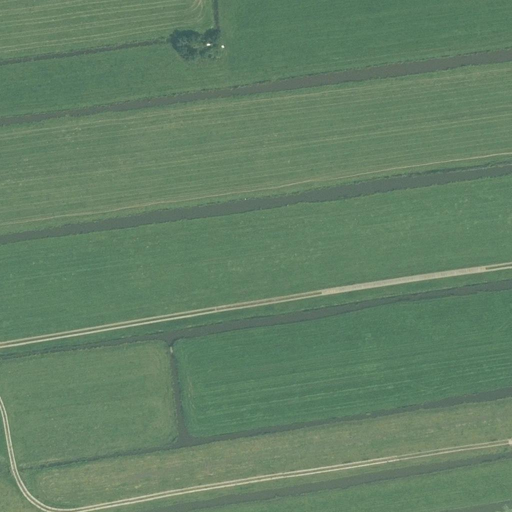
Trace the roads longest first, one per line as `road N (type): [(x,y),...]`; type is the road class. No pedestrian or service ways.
road 1 (track): [(0,402),(24,491),(62,511),(511,440)]
road 2 (track): [(0,345),(511,265)]
